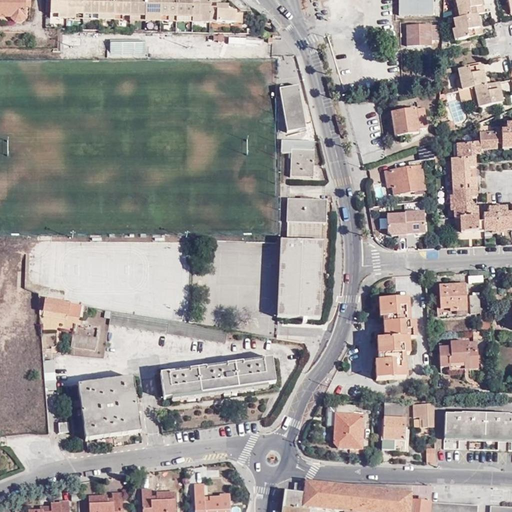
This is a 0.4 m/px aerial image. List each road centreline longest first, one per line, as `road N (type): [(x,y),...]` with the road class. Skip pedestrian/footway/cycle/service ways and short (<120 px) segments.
road 1 (residential): [(354,264),(350,214),(315,74),(284,12)]
road 2 (residential): [(256,452),(161,454),(0,490)]
road 3 (unclassified): [(287,464),(311,473),(511,479)]
road 4 (residential): [(280,443),(338,344),(354,264)]
road 5 (residential): [(511,256),(354,264)]
